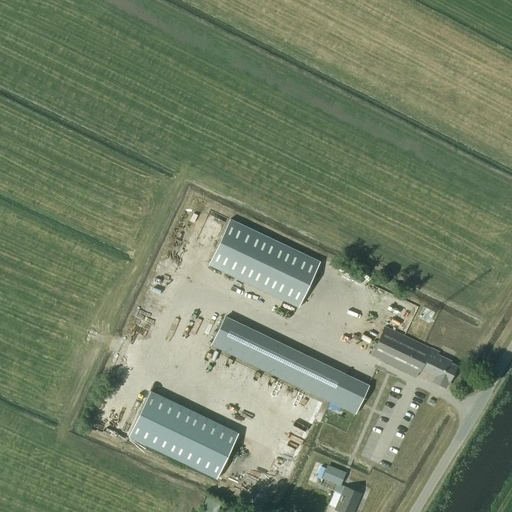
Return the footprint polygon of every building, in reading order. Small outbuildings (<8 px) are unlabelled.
[(209,265),(299,308),(321,262),(231,220),(209,265)] [(369,386),(225,317),(212,345),(356,414),(369,386)] [(439,354),(385,329),(372,357),(417,378),(419,373),(420,373),(421,370),(429,374),(431,372),(433,373),(435,378),(433,382),(445,388),(448,383),(449,383),(456,368),(450,365),(451,363),(444,360),(443,362),(437,359),(439,354)] [(150,391),(128,437),(217,479),(238,433),(150,391)] [(340,486),(346,473),(328,465),(322,478),(336,484),(340,486)] [(336,484),(333,490),(334,491),(342,494),(335,511),(338,511),(352,511),(360,495),(345,488),(340,486),(336,484)] [(219,511),(223,504),(208,497),(201,511),(219,511)]
